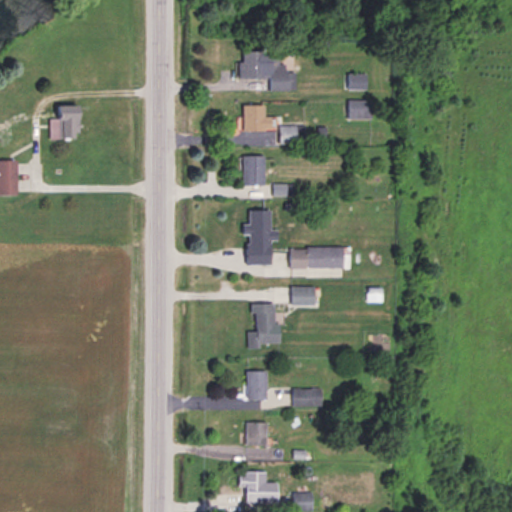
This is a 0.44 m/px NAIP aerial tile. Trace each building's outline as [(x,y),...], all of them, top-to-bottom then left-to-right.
[(239,49),(239,77),(267,77),(267,89),(295,88),(295,66),(279,66),(279,49),(239,49)] [(366,86),(366,72),(347,72),(347,86),(366,86)] [(372,116),(372,98),(348,98),(348,116),(372,116)] [(48,136),(80,136),(80,103),(57,103),(57,116),(48,116),(48,136)] [(279,123),(279,115),(263,115),(263,103),(242,103),(242,129),(277,129),(277,141),(304,141),(303,123),(279,123)] [(241,154),(241,183),(263,183),(263,154),(241,154)] [(0,190),(16,191),(16,157),(0,156),(0,190)] [(248,233),(277,233),(277,213),(248,213),(248,233)] [(287,265),(344,265),(344,246),(287,246),(287,265)] [(287,284),(287,302),(315,302),(315,284),(287,284)] [(277,301),(247,301),(248,343),(278,342),(277,301)] [(266,368),(246,368),(246,398),(266,398),(266,368)] [(321,386),(293,386),(293,404),(321,404),(321,386)] [(266,443),(266,420),(245,420),(245,443),(266,443)] [(277,479),(265,480),(265,470),(239,470),(239,485),(244,485),(244,504),(277,503),(277,479)] [(291,508),(313,508),(312,489),(290,490),(291,508)]
